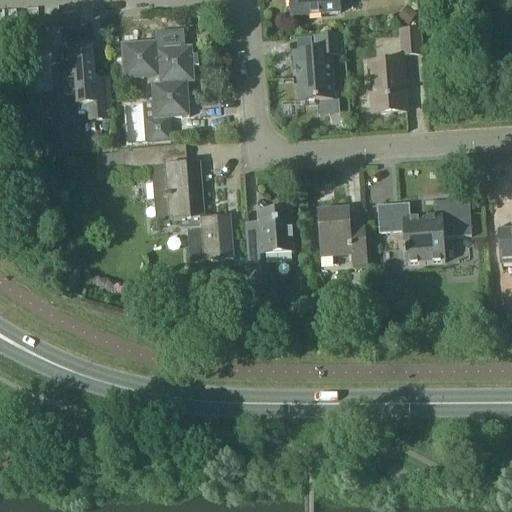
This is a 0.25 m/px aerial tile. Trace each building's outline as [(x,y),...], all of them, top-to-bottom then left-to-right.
[(289,0),(291,18),(339,15),(338,0),(289,0)] [(408,28),(417,14),(411,10),(401,23),(408,28)] [(405,56),(422,54),(421,30),(403,31),(405,56)] [(145,103),(121,104),(124,147),(148,145),(147,144),(171,142),(170,119),(189,118),(187,84),(193,84),(192,68),(198,68),(197,56),(191,56),(191,49),(186,49),(185,35),(155,36),(156,45),(121,47),(123,82),(158,80),(159,86),(152,86),(153,102),(145,103)] [(333,103),(330,59),(341,58),(340,39),(313,41),(314,54),(294,56),(295,72),(296,72),(299,105),(333,103)] [(95,84),(92,50),(61,52),(63,78),(76,77),(79,104),(76,105),(77,112),(89,111),(90,122),(112,120),(109,82),(95,84)] [(371,117),(406,114),(402,64),(367,67),(371,117)] [(97,133),(91,141),(99,147),(105,139),(97,133)] [(99,174),(151,169),(150,152),(121,154),(99,157),(99,174)] [(181,223),(197,222),(201,221),(198,185),(201,184),(199,166),(153,169),(157,225),(181,223)] [(423,265),(446,263),(444,240),(473,238),(470,202),(434,205),(435,220),(420,222),(423,265)] [(409,207),(378,209),(380,237),(403,236),(405,266),(423,265),(420,222),(410,222),(409,207)] [(351,231),(349,211),(317,213),(320,262),(351,260),(352,270),(367,269),(365,230),(351,231)] [(250,290),(266,289),(264,256),(293,254),(291,215),(258,217),(259,225),(246,226),(250,290)] [(201,221),(197,222),(198,232),(189,233),(191,265),(234,262),(233,240),(229,240),(227,219),(201,221)] [(511,232),(501,233),(503,265),(511,264),(511,232)] [(503,302),(493,302),(493,315),(503,315),(503,302)]
